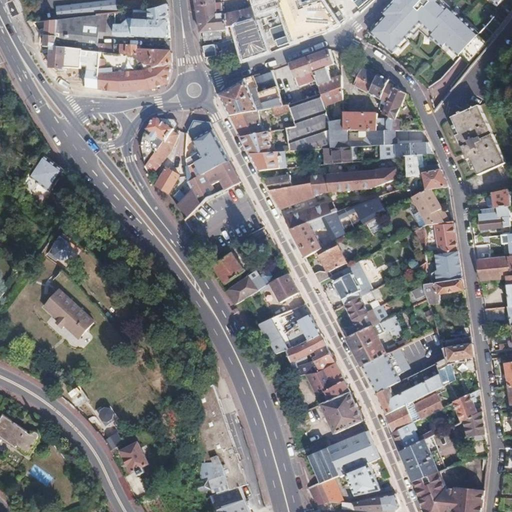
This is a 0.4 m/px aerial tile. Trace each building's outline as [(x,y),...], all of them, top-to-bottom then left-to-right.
[(194,0),(197,11),(201,35),(227,32),(227,28),(234,27),(257,21),(254,11),(250,11),(240,14),(231,16),(218,17),(218,14),(222,13),(221,5),(216,6),(214,0),(194,0)] [(299,11),(294,0),(283,0),(285,5),(281,6),(294,42),(308,37),(304,25),(299,11)] [(398,0),(370,31),(393,51),(421,21),(458,56),(478,34),(441,0),(494,0),(499,4),(502,0),(398,0)] [(110,4),(51,7),(51,17),(111,13),(110,4)] [(170,40),(167,11),(167,6),(147,8),(148,20),(132,21),(129,21),(120,28),(113,28),(113,38),(125,39),(135,38),(170,40)] [(326,20),(322,6),(299,11),(304,25),(326,20)] [(148,20),(147,8),(131,13),(132,21),(148,20)] [(95,46),(96,19),(62,21),(56,21),(56,47),(84,51),(102,54),(133,58),(171,62),(171,54),(137,51),(137,48),(95,46)] [(82,70),(84,51),(56,47),(56,21),(46,22),(45,23),(43,47),(50,48),(49,67),(82,70)] [(265,52),(257,21),(234,27),(243,60),(265,52)] [(332,65),(328,51),(309,58),(315,84),(328,81),(325,68),(332,65)] [(166,84),(172,67),(171,62),(133,58),(102,54),(97,89),(117,92),(121,92),(151,90),(154,88),(166,84)] [(315,84),(309,58),(291,65),(297,89),(316,87),(315,84)] [(368,96),(377,79),(361,71),(360,73),(355,71),(351,79),(355,81),(352,88),(368,96)] [(281,108),(271,72),(248,80),(219,96),(230,117),(257,112),(273,109),(281,108)] [(340,101),(340,82),(340,78),(328,81),(315,84),(316,87),(320,100),(321,105),(340,101)] [(379,101),(386,87),(388,84),(377,78),(377,79),(368,96),(379,101)] [(393,121),(405,97),(386,87),(379,101),(385,104),(378,118),(383,121),(383,130),(397,130),(398,123),(393,121)] [(329,149),(327,127),(327,126),(321,105),(320,100),(287,106),(289,114),(293,130),(286,131),(287,148),(288,153),(323,150),(329,149)] [(340,113),(340,101),(321,105),(327,126),(340,124),(340,113)] [(289,114),(287,106),(281,108),(273,109),(274,117),(289,114)] [(505,163),(488,124),(480,106),(453,118),(460,135),(457,136),(462,149),(466,148),(478,175),(505,163)] [(261,135),(257,112),(230,117),(238,134),(241,138),(261,135)] [(374,130),(374,114),(340,113),(340,124),(340,130),(343,130),(374,130)] [(171,133),(180,122),(153,119),(146,129),(146,130),(141,137),(141,151),(142,155),(144,167),(145,168),(171,133)] [(229,162),(214,134),(209,125),(193,123),(188,132),(188,133),(200,160),(185,168),(191,184),(229,162)] [(345,148),(343,130),(340,130),(340,124),(327,126),(327,127),(329,149),(345,148)] [(169,155),(177,137),(171,133),(145,168),(150,181),(169,155)] [(272,154),(267,134),(261,135),(241,138),(250,156),(272,154)] [(431,154),(426,141),(396,144),(396,158),(405,157),(419,155),(431,154)] [(351,162),(350,147),(345,148),(329,149),(323,150),(324,165),(351,162)] [(278,161),(278,153),(272,154),(250,156),(258,172),(304,167),(303,159),(278,161)] [(420,167),(419,155),(405,157),(406,176),(423,172),(438,170),(436,165),(420,167)] [(59,172),(38,157),(32,166),(15,189),(25,197),(33,186),(44,193),(59,172)] [(210,200),(239,183),(230,165),(229,162),(191,184),(195,195),(197,199),(200,207),(210,200)] [(165,195),(177,177),(165,169),(154,187),(165,195)] [(313,185),(314,197),(321,195),(320,194),(367,187),(398,180),(397,169),(376,171),(376,172),(312,178),(313,185)] [(446,186),(438,170),(423,172),(426,191),(427,191),(428,190),(446,187),(446,186)] [(313,185),(312,178),(292,181),(291,177),(263,181),(269,192),(313,185)] [(278,210),(314,197),(313,185),(269,192),(278,210)] [(174,197),(182,203),(187,195),(179,189),(174,197)] [(441,224),(436,213),(439,211),(427,191),(426,191),(410,200),(418,213),(410,217),(418,231),(427,226),(441,224)] [(509,205),(508,191),(492,194),(493,207),(495,207),(509,205)] [(186,219),(200,207),(197,199),(195,195),(177,208),(186,219)] [(330,243),(383,215),(376,199),(336,213),(319,219),(330,243)] [(325,204),(283,218),(288,229),(307,223),(319,219),(336,213),(333,203),(325,204)] [(511,216),(509,205),(495,207),(496,210),(478,212),(480,228),(503,225),(502,217),(511,216)] [(446,224),(439,211),(436,213),(441,224),(446,224)] [(511,216),(502,217),(503,225),(511,224),(511,216)] [(320,249),(307,223),(288,229),(304,258),(320,249)] [(456,252),(454,235),(452,224),(433,227),(437,255),(456,252)] [(493,237),(486,250),(510,247),(511,244),(511,233),(506,234),(506,235),(493,237)] [(511,244),(510,247),(486,250),(487,259),(511,256),(511,244)] [(336,246),(319,255),(328,273),(346,263),(336,246)] [(244,273),(231,253),(211,265),(223,285),(244,273)] [(511,307),(511,256),(487,259),(476,261),(479,281),(505,279),(509,307),(511,307)] [(461,279),(458,263),(446,265),(447,272),(431,276),(433,285),(461,279)] [(367,285),(356,264),(337,274),(333,276),(336,282),(332,284),(343,306),(369,293),(381,287),(376,277),(370,280),(371,283),(367,285)] [(318,284),(327,279),(324,273),(318,271),(312,274),(318,284)] [(279,303),(298,293),(290,279),(288,274),(269,285),(279,303)] [(232,307),(264,288),(259,279),(252,283),(249,277),(244,280),(222,293),(226,299),(232,307)] [(438,297),(463,291),(461,279),(433,285),(427,287),(423,288),(424,296),(427,309),(439,306),(438,297)] [(424,296),(423,288),(411,293),(414,300),(424,296)] [(91,319),(59,289),(43,304),(56,316),(53,318),(60,324),(62,322),(76,335),(91,319)] [(370,312),(366,304),(373,301),(369,293),(343,306),(350,320),(370,312)] [(488,321),(501,320),(500,308),(487,310),(488,321)] [(377,324),(370,311),(370,312),(350,320),(357,333),(377,324)] [(429,323),(428,314),(420,316),(423,325),(429,323)] [(287,350),(319,335),(313,323),(309,315),(297,321),(297,325),(283,331),(279,323),(281,322),(279,316),(257,326),(272,351),(277,349),(279,354),(284,351),(287,350)] [(401,334),(393,316),(377,324),(357,333),(346,338),(360,367),(370,363),(387,355),(393,352),(392,348),(381,353),(375,339),(387,333),(390,339),(401,334)] [(511,348),(511,326),(510,327),(486,330),(489,351),(511,348)] [(332,359),(319,335),(287,350),(284,351),(291,372),(295,371),(293,363),(313,353),(317,361),(307,366),(310,374),(334,363),(332,359)] [(471,345),(470,339),(445,343),(445,349),(471,345)] [(473,358),(471,345),(445,349),(442,349),(444,360),(438,365),(439,372),(448,366),(466,362),(465,359),(473,358)] [(413,376),(410,369),(396,375),(387,355),(370,363),(375,372),(365,377),(373,394),(387,388),(397,384),(413,376)] [(511,360),(502,362),(506,387),(511,386),(511,360)] [(348,393),(338,372),(334,363),(310,374),(306,375),(316,396),(318,396),(320,395),(324,403),(333,400),(348,393)] [(439,372),(438,365),(413,376),(397,384),(402,394),(392,398),(387,388),(373,394),(383,417),(434,392),(442,388),(439,372)] [(316,396),(306,375),(304,376),(315,397),(316,396)] [(246,485),(211,385),(177,406),(197,466),(197,483),(192,484),(195,494),(201,494),(212,511),(249,511),(239,488),(246,485)] [(410,423),(441,408),(434,392),(383,417),(385,422),(389,433),(410,423)] [(361,423),(348,394),(348,393),(333,400),(324,403),(322,404),(319,406),(331,436),(361,423)] [(476,416),(468,395),(451,403),(459,424),(463,422),(476,416)] [(307,426),(301,413),(295,416),(300,429),(307,426)] [(485,435),(482,419),(481,413),(476,416),(463,422),(466,440),(485,435)] [(30,438),(1,417),(0,418),(0,439),(14,450),(16,449),(28,457),(38,444),(36,442),(39,439),(39,438),(39,437),(38,436),(37,435),(36,434),(35,434),(33,435),(30,438)] [(416,443),(411,430),(413,429),(410,423),(389,433),(397,452),(416,443)] [(366,463),(377,459),(368,439),(365,432),(306,458),(317,485),(330,479),(343,474),(366,463)] [(56,455),(66,446),(62,441),(56,435),(46,445),(56,455)] [(120,443),(116,436),(105,443),(108,450),(120,443)] [(444,470),(431,437),(416,443),(397,452),(403,465),(410,482),(444,470)] [(140,468),(148,464),(137,442),(120,451),(131,472),(134,471),(137,475),(143,472),(140,468)] [(480,511),(486,459),(475,458),(444,470),(410,482),(421,511),(480,511)] [(378,491),(372,476),(366,463),(343,474),(353,495),(378,491)] [(340,503),(330,479),(317,485),(315,486),(321,503),(340,503)] [(321,503),(315,486),(308,489),(313,503),(321,503)] [(395,511),(398,508),(397,505),(392,495),(371,499),(352,503),(351,503),(351,510),(371,511),(395,511)]
